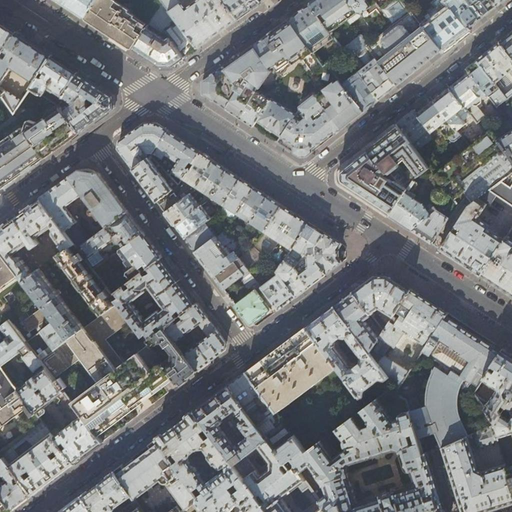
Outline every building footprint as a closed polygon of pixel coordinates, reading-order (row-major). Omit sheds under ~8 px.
[(59,0),(72,8),(86,17),(97,0),(59,0)] [(97,0),(86,17),(123,41),(134,48),(150,23),(164,2),(161,0),(97,0)] [(161,0),(164,2),(194,42),(194,43),(198,48),(218,33),(238,19),(224,0),(161,0)] [(224,0),(238,19),(250,10),(262,2),(261,1),(260,0),(224,0)] [(315,0),(310,4),(328,28),(331,32),(348,20),(351,24),(362,16),(360,13),(357,13),(347,0),(315,0)] [(347,0),(357,13),(360,13),(362,16),(378,37),(393,25),(377,2),(375,0),(347,0)] [(444,0),(450,7),(468,29),(475,23),(483,17),(474,5),(471,5),(466,0),(444,0)] [(466,0),(471,5),(474,5),(483,17),(490,12),(497,6),(492,0),(466,0)] [(194,42),(164,2),(150,23),(162,32),(164,30),(166,31),(167,33),(170,37),(180,52),(194,42)] [(307,42),(328,28),(310,4),(300,11),(290,18),(307,42)] [(432,21),(424,27),(442,49),(455,39),(468,29),(450,7),(441,13),(439,10),(436,10),(430,15),(429,18),(432,21)] [(411,10),(393,25),(378,37),(369,44),(366,46),(397,85),(442,49),(424,27),(411,10)] [(307,42),(290,18),(279,26),(269,34),(292,66),(313,51),(307,42)] [(0,20),(0,57),(1,56),(0,55),(0,49),(2,47),(6,49),(17,32),(0,20)] [(165,34),(167,33),(166,31),(164,30),(162,32),(150,23),(134,48),(150,59),(161,66),(173,66),(179,61),(184,58),(180,52),(170,37),(167,40),(162,36),(164,33),(165,34)] [(33,42),(17,32),(6,49),(10,51),(5,59),(1,56),(0,57),(0,93),(1,94),(14,113),(23,100),(6,90),(0,86),(12,68),(35,83),(53,55),(33,42)] [(511,32),(500,42),(511,57),(511,32)] [(253,45),(271,70),(280,64),(290,78),(297,73),(292,66),(269,34),(261,39),(253,45)] [(351,59),(366,46),(369,44),(363,36),(362,35),(361,35),(360,35),(359,35),(359,36),(358,36),(343,48),(344,50),(351,59)] [(336,56),(344,50),(343,48),(335,38),(327,44),(336,56)] [(488,51),(477,60),(490,76),(496,83),(500,89),(489,97),(497,107),(509,98),(497,82),(510,72),(511,74),(511,57),(500,42),(488,51)] [(193,51),(198,48),(194,43),(189,47),(193,51)] [(271,70),(253,45),(246,50),(238,56),(248,69),(258,83),(260,86),(275,75),(271,70)] [(366,46),(351,59),(350,60),(359,72),(379,99),(388,92),(397,85),(366,46)] [(66,64),(53,55),(35,83),(31,88),(43,95),(49,87),(63,97),(79,72),(66,64)] [(231,61),(223,67),(232,80),(233,86),(239,81),(235,74),(242,69),(244,73),(248,69),(238,56),(231,61)] [(335,56),(327,63),(339,79),(364,112),(368,108),(379,99),(359,72),(351,78),(335,56)] [(328,88),(339,79),(327,63),(324,65),(318,58),(315,60),(313,58),(299,69),(314,89),(309,92),(308,97),(303,100),(303,104),(300,107),(300,108),(304,113),(295,121),(293,119),(282,136),(277,142),(291,151),(291,150),(300,156),(307,156),(312,152),(312,149),(319,143),(334,132),(335,134),(342,129),(320,101),(317,97),(328,88)] [(467,68),(470,72),(489,97),(500,89),(496,83),(490,88),(485,81),(490,76),(477,60),(473,63),(467,68)] [(233,88),(233,86),(232,80),(223,67),(213,74),(203,81),(203,94),(211,99),(225,108),(233,97),(233,88)] [(96,83),(79,72),(63,97),(72,102),(72,104),(70,106),(68,105),(63,108),(80,133),(97,120),(114,108),(114,95),(96,83)] [(470,72),(450,88),(471,115),(477,123),(485,117),(477,106),(481,103),(482,99),(486,99),(489,97),(470,72)] [(339,79),(328,88),(331,93),(320,101),(342,129),(352,120),(364,112),(339,79)] [(257,90),(260,86),(258,83),(250,94),(240,88),(233,88),(233,97),(225,108),(232,112),(239,117),(257,90)] [(450,88),(433,101),(457,131),(466,124),(463,121),(471,115),(450,88)] [(271,100),(257,90),(239,117),(244,121),(253,126),(257,120),(271,100)] [(272,98),(271,100),(257,120),(282,136),(293,119),(296,114),(272,98)] [(425,108),(416,114),(431,132),(440,143),(448,137),(452,141),(454,142),(461,136),(457,131),(433,101),(425,108)] [(80,133),(63,108),(61,107),(58,105),(52,110),(53,112),(38,122),(31,121),(29,122),(29,127),(23,126),(46,157),(62,145),(80,133)] [(401,120),(397,123),(418,152),(426,146),(422,140),(426,137),(425,136),(431,132),(416,114),(416,113),(413,110),(401,120)] [(18,119),(0,131),(0,139),(1,142),(0,143),(20,171),(22,174),(46,157),(23,126),(18,119)] [(147,123),(145,124),(144,123),(132,132),(119,141),(118,148),(130,164),(133,169),(151,156),(153,154),(169,131),(163,127),(157,123),(156,124),(154,123),(147,123)] [(429,167),(418,152),(397,123),(384,133),(368,146),(340,168),(339,170),(339,171),(338,176),(338,179),(339,181),(340,183),(342,185),(364,199),(389,216),(413,180),(414,179),(429,167)] [(511,130),(498,139),(506,151),(511,148),(511,149),(511,153),(510,155),(511,158),(511,130)] [(186,142),(169,131),(153,154),(151,156),(169,176),(171,173),(182,180),(200,152),(186,142)] [(511,158),(510,155),(506,151),(498,139),(492,131),(435,175),(458,205),(463,190),(473,203),(479,198),(502,181),(511,172),(511,158)] [(0,155),(16,178),(20,176),(22,174),(20,171),(0,143),(0,142),(0,155)] [(206,155),(200,152),(182,180),(179,185),(174,190),(176,192),(166,199),(166,200),(165,201),(160,204),(163,208),(166,212),(190,193),(194,191),(196,187),(214,160),(206,155)] [(0,187),(1,189),(16,178),(0,155),(0,187)] [(169,176),(151,156),(133,169),(149,189),(160,204),(165,201),(166,200),(166,199),(176,192),(174,190),(179,185),(169,176)] [(219,164),(214,160),(196,187),(205,193),(204,200),(199,204),(190,193),(166,212),(171,219),(175,225),(202,205),(207,202),(210,196),(227,169),(219,164)] [(233,173),(227,169),(210,196),(224,205),(241,178),(233,173)] [(62,183),(40,198),(65,231),(65,232),(78,223),(66,207),(82,195),(107,228),(128,212),(119,199),(99,173),(79,170),(62,183)] [(248,183),(241,178),(224,205),(237,214),(255,187),(248,183)] [(417,183),(413,180),(389,216),(400,223),(411,230),(436,210),(434,206),(428,211),(423,204),(410,196),(417,185),(417,183)] [(511,184),(510,187),(502,181),(479,198),(485,203),(485,202),(487,203),(487,204),(489,206),(496,195),(511,205),(511,184)] [(262,192),(255,187),(237,214),(251,223),(268,196),(262,192)] [(274,199),(268,196),(251,223),(265,232),(282,205),(274,199)] [(65,231),(40,198),(15,217),(0,227),(0,248),(55,321),(69,339),(83,328),(39,270),(33,274),(21,259),(21,258),(20,258),(19,258),(18,258),(17,258),(16,258),(15,258),(14,259),(12,256),(29,244),(32,249),(33,249),(34,249),(34,248),(38,245),(39,245),(39,244),(38,243),(35,239),(52,227),(54,230),(52,232),(52,233),(52,234),(52,235),(52,236),(53,236),(64,251),(57,257),(100,316),(114,307),(108,298),(112,294),(107,288),(103,292),(92,278),(93,277),(91,275),(90,275),(80,262),(85,259),(81,253),(76,256),(70,248),(75,245),(65,232),(65,231)] [(485,203),(479,198),(473,203),(469,206),(458,222),(466,227),(464,231),(464,232),(462,235),(453,229),(440,249),(453,257),(470,268),(481,275),(505,239),(487,228),(489,225),(478,218),(486,205),(487,204),(487,203),(485,202),(485,203)] [(211,219),(202,205),(175,225),(180,231),(185,238),(211,219)] [(287,208),(282,205),(265,232),(278,241),(295,214),(287,208)] [(448,219),(436,210),(411,230),(422,237),(432,244),(448,219)] [(128,212),(107,228),(90,240),(78,249),(81,253),(85,259),(93,269),(111,256),(107,253),(103,256),(100,251),(103,249),(102,247),(111,241),(111,242),(111,243),(112,245),(113,246),(114,246),(114,245),(116,248),(125,241),(127,244),(143,232),(135,221),(128,212)] [(295,214),(278,241),(291,249),(293,247),(309,223),(301,217),(295,214)] [(215,224),(211,219),(185,238),(189,244),(195,252),(208,241),(204,236),(212,230),(214,228),(215,224)] [(90,240),(78,223),(65,232),(75,245),(78,249),(90,240)] [(317,227),(309,223),(293,247),(304,255),(305,254),(314,254),(316,255),(316,247),(325,233),(317,227)] [(204,236),(208,241),(215,236),(216,235),(212,230),(204,236)] [(127,244),(121,249),(120,251),(127,261),(126,262),(131,269),(129,271),(128,274),(130,274),(133,279),(143,271),(141,268),(146,264),(148,268),(149,267),(162,257),(153,244),(143,232),(127,244)] [(250,271),(267,258),(269,255),(278,241),(265,232),(255,247),(239,258),(238,259),(214,277),(217,281),(224,291),(239,280),(248,273),(250,271)] [(336,240),(325,233),(316,247),(316,255),(316,261),(326,274),(334,268),(342,262),(338,256),(338,250),(342,244),(336,240)] [(511,235),(509,233),(505,239),(481,275),(501,289),(511,295),(511,235)] [(208,241),(195,252),(204,263),(214,277),(238,259),(239,258),(234,252),(232,253),(227,247),(225,248),(215,236),(208,241)] [(42,330),(55,321),(0,248),(0,327),(1,326),(10,320),(27,342),(42,330)] [(302,258),(291,251),(288,255),(282,264),(277,271),(279,274),(296,297),(303,292),(309,287),(295,269),(299,262),(302,258)] [(305,254),(304,255),(302,258),(299,262),(295,269),(309,287),(318,281),(326,274),(316,261),(316,255),(314,254),(305,254)] [(162,257),(149,267),(152,272),(146,275),(143,271),(133,279),(129,282),(132,286),(128,289),(124,286),(112,295),(119,303),(129,318),(139,310),(132,302),(146,291),(145,289),(149,286),(157,297),(180,280),(170,268),(162,257)] [(250,271),(248,273),(239,280),(247,290),(253,286),(256,290),(235,305),(240,312),(250,325),(251,325),(261,318),(271,310),(271,309),(270,307),(274,303),(262,287),(250,271)] [(279,274),(262,287),(274,303),(279,310),(287,303),(296,297),(279,274)] [(368,280),(354,291),(371,313),(379,308),(394,317),(411,289),(400,282),(388,274),(375,274),(368,280)] [(180,280),(157,297),(165,308),(161,311),(159,310),(146,320),(139,310),(129,318),(131,321),(146,341),(159,331),(156,327),(160,324),(163,328),(165,327),(174,320),(178,317),(175,314),(177,311),(180,309),(183,313),(197,303),(188,292),(180,280)] [(430,301),(411,289),(394,317),(379,339),(370,353),(389,377),(395,385),(398,389),(401,385),(410,371),(384,355),(391,344),(395,347),(405,332),(427,346),(446,317),(448,313),(430,301)] [(344,297),(335,305),(370,353),(379,339),(364,319),(371,314),(371,313),(354,291),(344,297)] [(119,303),(114,307),(100,316),(83,328),(69,339),(55,321),(42,330),(56,349),(41,360),(54,378),(80,358),(98,383),(73,402),(96,433),(112,422),(151,392),(173,376),(163,362),(152,348),(149,344),(124,363),(106,339),(131,321),(129,318),(119,303)] [(197,303),(183,313),(181,315),(184,318),(176,324),(174,320),(165,327),(197,371),(211,360),(225,350),(226,343),(217,330),(208,336),(197,344),(195,341),(186,348),(179,339),(199,324),(208,318),(197,303)] [(370,353),(335,305),(321,316),(306,326),(307,327),(336,365),(361,399),(365,395),(366,390),(380,380),(385,380),(389,377),(370,353)] [(447,318),(446,317),(427,346),(410,371),(401,385),(403,392),(401,395),(407,400),(409,397),(419,403),(409,406),(419,438),(438,432),(443,446),(493,424),(496,422),(473,393),(474,392),(483,379),(501,353),(494,348),(479,338),(462,327),(448,317),(447,318)] [(210,321),(208,318),(199,324),(208,336),(217,330),(210,321)] [(0,333),(0,364),(1,366),(22,350),(26,354),(24,356),(37,374),(25,382),(23,380),(21,380),(15,384),(27,400),(39,416),(44,412),(45,409),(43,407),(57,396),(60,397),(59,401),(73,422),(62,431),(60,428),(57,428),(51,432),(75,463),(88,453),(103,442),(96,433),(73,402),(54,378),(41,360),(27,342),(10,320),(1,326),(4,330),(0,333)] [(165,327),(163,328),(159,331),(146,341),(149,344),(152,348),(159,342),(164,342),(169,349),(168,352),(169,354),(173,354),(173,357),(170,357),(163,362),(173,376),(179,385),(189,377),(197,371),(165,327)] [(336,365),(307,327),(307,328),(295,337),(265,359),(248,372),(247,372),(276,410),(336,365)] [(511,354),(503,349),(501,353),(483,379),(492,385),(493,385),(498,388),(497,390),(496,390),(489,401),(474,392),(473,393),(496,422),(503,412),(500,409),(503,404),(507,406),(511,398),(511,354)] [(0,424),(24,405),(23,404),(27,400),(15,384),(1,366),(0,364),(0,424)] [(237,378),(227,386),(258,425),(277,411),(276,410),(247,372),(247,371),(237,378)] [(305,479),(310,476),(318,488),(314,491),(324,505),(329,511),(445,511),(427,452),(424,453),(423,452),(420,443),(419,438),(409,406),(407,400),(401,395),(396,392),(398,389),(395,385),(307,451),(294,434),(275,448),(291,469),(296,466),(305,479)] [(211,398),(194,411),(232,462),(233,463),(234,464),(268,438),(265,434),(258,425),(227,386),(211,398)] [(511,398),(507,406),(503,412),(496,422),(493,424),(497,437),(511,432),(511,464),(507,467),(511,482),(511,398)] [(176,425),(157,439),(194,490),(198,486),(204,481),(200,475),(201,474),(200,473),(200,472),(196,467),(195,466),(194,467),(189,460),(191,453),(198,449),(204,448),(209,455),(208,456),(208,457),(212,462),(213,463),(215,462),(218,467),(220,468),(222,468),(225,465),(226,466),(232,462),(194,411),(176,425)] [(277,411),(258,425),(265,434),(283,420),(277,411)] [(54,479),(75,463),(51,432),(43,421),(24,436),(35,445),(20,456),(14,449),(23,442),(23,437),(1,453),(4,457),(33,495),(54,479)] [(483,511),(491,510),(511,503),(511,482),(507,467),(506,463),(483,471),(478,468),(472,449),(499,441),(497,437),(493,424),(443,446),(443,447),(442,447),(463,511),(483,511)] [(291,469),(275,448),(268,438),(234,464),(269,511),(329,511),(324,505),(314,511),(291,511),(281,498),(298,485),(303,491),(310,486),(305,479),(296,466),(291,469)] [(123,464),(115,470),(135,499),(158,482),(159,483),(160,484),(161,484),(163,484),(164,484),(166,483),(184,509),(187,508),(188,510),(185,511),(178,511),(175,507),(168,511),(196,511),(205,506),(198,496),(194,490),(157,439),(149,445),(152,448),(138,458),(126,468),(123,464)] [(426,441),(420,443),(423,452),(429,450),(426,441)] [(0,493),(12,510),(22,502),(33,495),(4,457),(0,459),(0,469),(7,479),(2,484),(0,481),(0,493)] [(269,511),(234,464),(233,463),(227,467),(227,471),(225,471),(221,474),(220,474),(219,474),(218,474),(206,483),(205,482),(200,485),(204,491),(198,496),(205,506),(209,511),(228,511),(234,508),(233,508),(239,503),(243,505),(244,507),(244,508),(243,509),(243,510),(243,511),(269,511)] [(99,483),(82,495),(93,511),(107,511),(110,510),(111,511),(116,508),(115,507),(130,497),(133,502),(136,500),(135,499),(115,470),(99,483)] [(305,479),(310,486),(314,491),(318,488),(310,476),(305,479)] [(0,511),(9,511),(12,510),(0,493),(0,511)] [(93,511),(82,495),(68,505),(59,511),(93,511)] [(144,511),(136,500),(133,502),(131,503),(135,509),(130,511),(144,511)]
